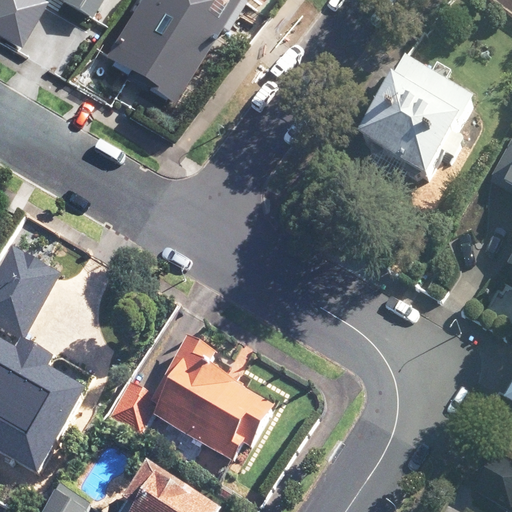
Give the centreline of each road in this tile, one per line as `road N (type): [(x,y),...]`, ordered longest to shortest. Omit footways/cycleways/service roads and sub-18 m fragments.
road 1 (residential): [(194,231),(379,350),(395,410),(341,511)]
road 2 (residential): [(194,231),(370,0)]
road 3 (residential): [(0,113),(194,231)]
